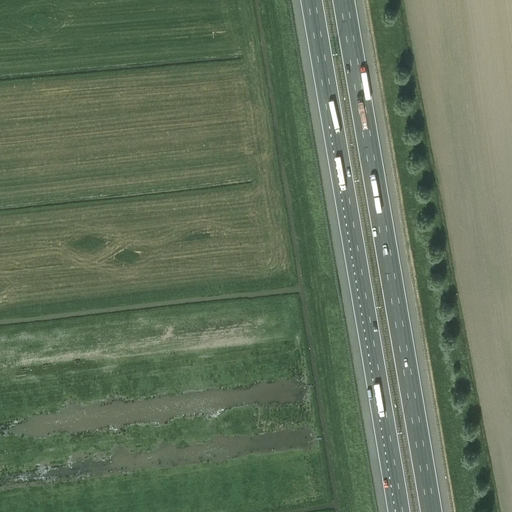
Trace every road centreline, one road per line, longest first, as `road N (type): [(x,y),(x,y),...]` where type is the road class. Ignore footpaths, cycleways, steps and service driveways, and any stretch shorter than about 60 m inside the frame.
road 1 (motorway): [(430,511),(342,0)]
road 2 (motorway): [(310,0),(398,511)]
